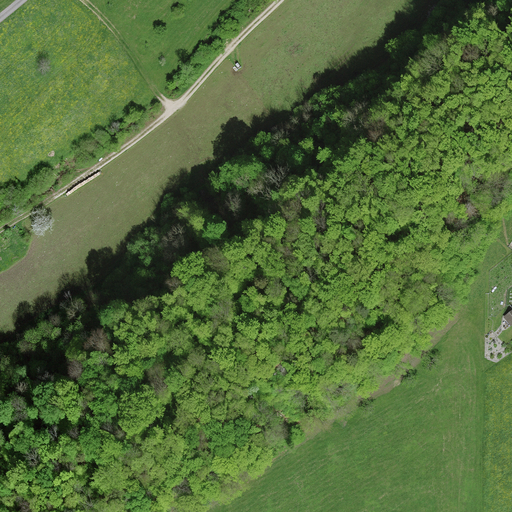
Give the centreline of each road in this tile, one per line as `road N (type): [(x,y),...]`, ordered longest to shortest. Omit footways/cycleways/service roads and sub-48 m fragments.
road 1 (track): [(0,231),(148,130),(278,0)]
road 2 (track): [(82,0),(173,108)]
